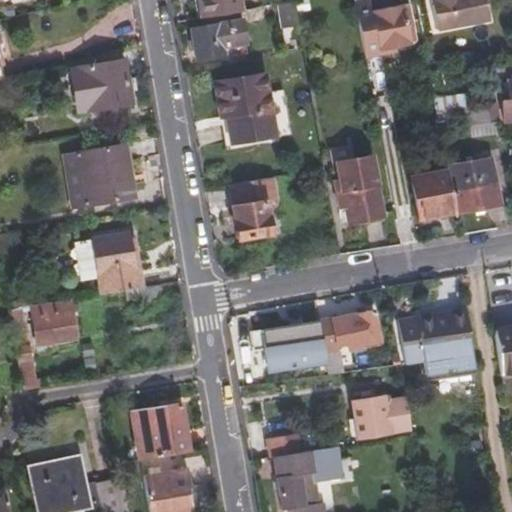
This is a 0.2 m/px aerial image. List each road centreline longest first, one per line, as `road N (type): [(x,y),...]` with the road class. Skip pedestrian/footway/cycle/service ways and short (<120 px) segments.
road 1 (residential): [(203,298),(511,248)]
road 2 (residential): [(148,0),(203,298)]
road 3 (residential): [(0,436),(35,398),(211,367)]
road 4 (residential): [(211,367),(235,511)]
